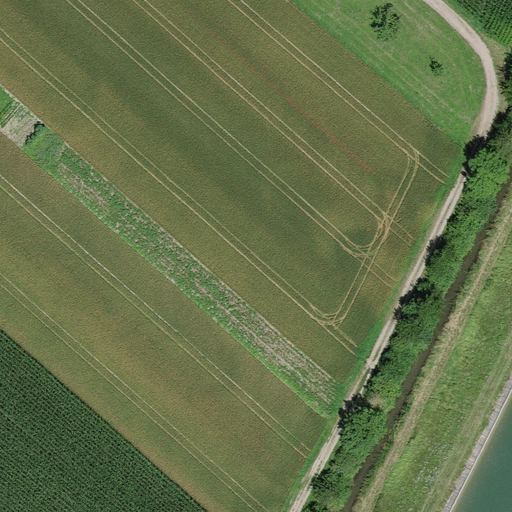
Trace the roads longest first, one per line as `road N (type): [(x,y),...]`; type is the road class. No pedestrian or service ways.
road 1 (track): [(439,0),(479,43),(482,111),(285,511)]
road 2 (track): [(511,356),(435,511)]
